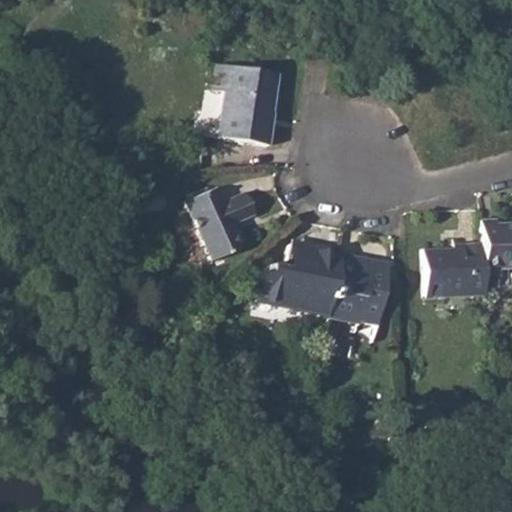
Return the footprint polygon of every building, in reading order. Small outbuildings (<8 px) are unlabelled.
[(211,87),(203,138),(262,148),(272,76),(214,66),(212,77),(219,78),(218,88),(211,87)] [(215,204),(211,191),(180,203),(206,264),(240,250),(230,228),(237,225),(252,218),(242,194),(221,201),(215,204)] [(496,221),(479,221),(480,244),(481,288),(511,286),(511,225),(497,226),(496,221)] [(251,302),(325,319),(338,255),(287,244),(282,270),(265,266),(263,275),(256,274),(251,302)] [(481,288),(480,244),(453,244),(453,253),(441,254),(441,249),(420,250),(422,302),(440,301),(441,298),(482,296),(481,288)] [(338,255),(325,319),(375,328),(387,267),(338,255)]
